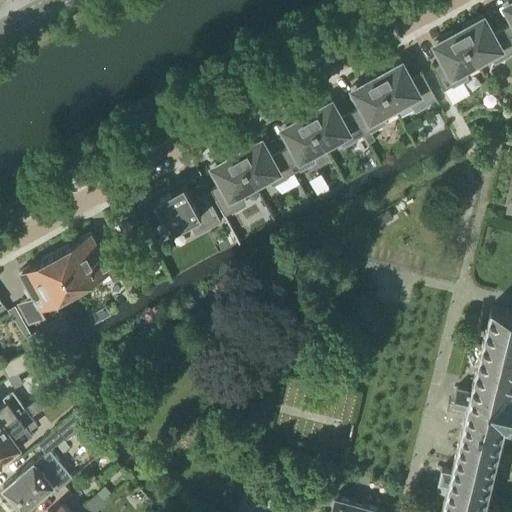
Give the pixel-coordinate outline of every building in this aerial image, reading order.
[(459,29),(477,60),(489,53),(495,60),(511,50),(511,41),(504,27),(493,33),(483,14),(463,25),(463,26),(459,29)] [(444,60),(433,66),(445,88),(466,76),(464,67),(477,60),(459,29),(455,31),(454,29),(434,41),(444,60)] [(377,74),(395,106),(407,99),(416,109),(436,97),(423,71),(411,78),(401,59),(381,70),(381,71),(377,74)] [(395,106),(377,74),(373,76),(372,74),(352,86),(362,105),(352,111),(364,134),(369,142),(375,138),(371,130),(385,122),(383,113),(395,106)] [(364,134),(352,111),(341,116),(331,97),(310,108),(311,110),(307,112),(325,146),(338,139),(344,145),(364,134)] [(325,146),(307,112),(303,115),(302,113),(282,124),(292,143),(282,149),(294,172),(315,160),(313,153),(325,146)] [(294,172),(282,149),(271,155),(261,136),(240,147),(241,149),(237,151),(255,184),(267,178),(273,184),(294,172)] [(255,184),(237,151),(233,153),(232,152),(212,163),(222,182),(211,188),(225,213),(246,201),(243,190),(255,184)] [(193,198),(186,185),(184,181),(179,183),(178,181),(139,203),(139,201),(137,202),(146,217),(147,217),(146,215),(159,207),(172,229),(173,229),(172,228),(188,219),(196,233),(196,234),(221,220),(206,191),(193,198)] [(70,242),(55,250),(76,287),(92,279),(91,277),(99,272),(103,280),(130,265),(120,247),(108,253),(103,244),(98,246),(96,241),(90,230),(80,236),(80,237),(70,243),(70,242)] [(59,297),(76,287),(55,250),(41,258),(31,264),(31,263),(20,269),(26,280),(27,279),(30,284),(25,287),(30,297),(19,303),(30,322),(49,311),(45,302),(58,295),(59,297)] [(511,511),(511,309),(491,304),(488,318),(484,317),(482,324),(486,325),(471,388),(457,385),(456,389),(453,405),(460,407),(458,413),(464,414),(451,468),(442,466),(441,470),(437,469),(435,476),(439,477),(436,490),(445,492),(440,511),(511,511)] [(18,371),(41,359),(33,346),(6,361),(7,362),(2,364),(8,375),(13,373),(13,374),(18,371)] [(24,381),(18,371),(13,374),(13,373),(8,375),(15,387),(24,381)] [(46,392),(56,385),(57,384),(51,376),(40,383),(46,392)] [(0,423),(25,406),(13,389),(4,395),(8,400),(0,405),(0,423)] [(45,404),(40,397),(39,396),(25,406),(0,423),(0,457),(19,444),(12,434),(25,425),(29,430),(37,424),(31,414),(45,404)] [(38,441),(47,451),(35,461),(34,459),(3,485),(23,508),(53,484),(57,489),(74,475),(50,448),(65,436),(66,437),(84,422),(75,410),(38,441)] [(94,511),(105,502),(114,494),(105,484),(85,502),(94,511)] [(384,511),(385,508),(335,494),(330,511),(384,511)] [(71,511),(61,500),(48,511),(71,511)]
